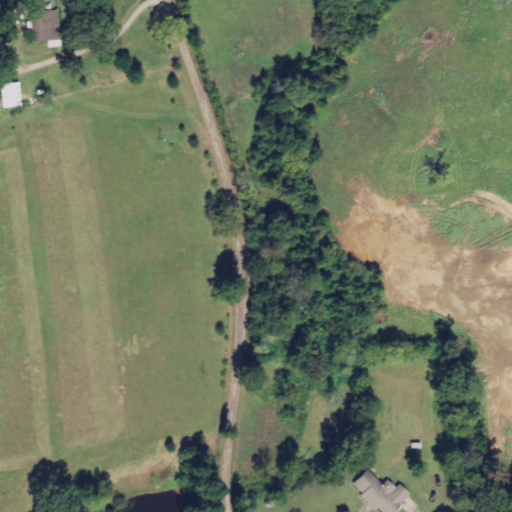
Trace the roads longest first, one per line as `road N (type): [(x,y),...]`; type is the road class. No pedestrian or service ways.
road 1 (residential): [(239,511),(243,231),(139,0)]
road 2 (residential): [(0,252),(66,260),(225,190)]
